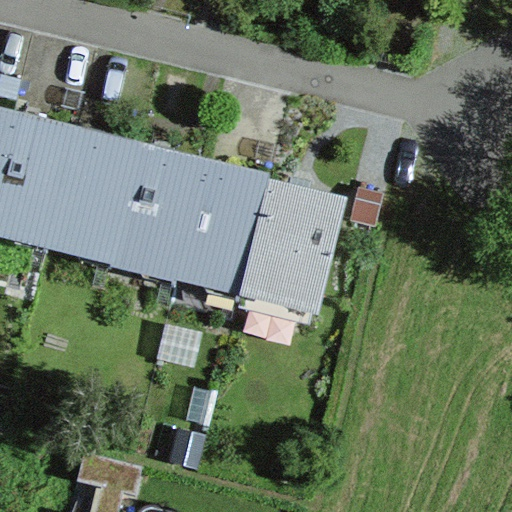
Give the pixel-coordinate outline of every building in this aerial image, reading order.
[(0,163),(10,123),(0,120),(0,163)] [(51,233),(74,139),(10,123),(0,163),(0,230),(10,233),(20,226),(51,233)] [(116,249),(140,155),(74,139),(51,233),(49,243),(74,249),(85,242),(116,249)] [(179,266),(203,171),(140,155),(116,249),(114,261),(136,266),(149,258),(179,266)] [(268,186),(203,171),(179,266),(177,275),(201,281),(213,273),(244,281),(268,186)] [(342,205),(268,186),(244,281),(242,292),(315,310),(342,205)] [(381,193),(361,189),(354,220),(375,224),(381,193)]
